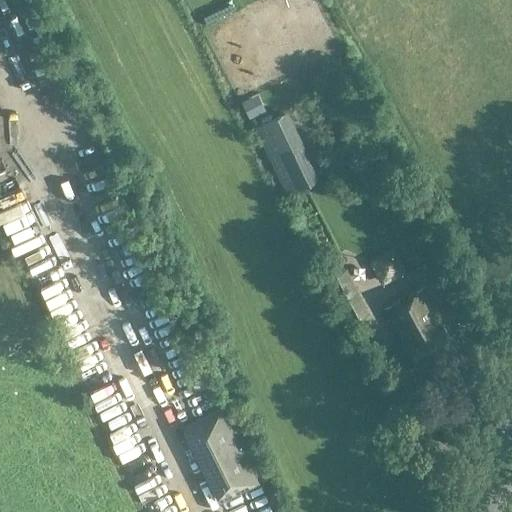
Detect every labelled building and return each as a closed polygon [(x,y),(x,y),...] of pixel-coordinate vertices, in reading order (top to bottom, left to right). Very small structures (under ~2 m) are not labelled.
[(255,128),(287,193),(316,179),(285,114),(255,128)] [(90,159),(63,192),(73,200),(100,167),(90,159)] [(13,174),(20,193),(37,187),(30,168),(13,174)] [(385,199),(409,186),(403,175),(379,187),(385,199)] [(13,193),(0,196),(0,208),(16,203),(13,193)] [(76,212),(83,221),(84,220),(92,230),(114,213),(99,195),(76,212)] [(361,248),(368,272),(396,264),(389,240),(361,248)] [(138,265),(122,281),(134,294),(150,278),(138,265)] [(327,279),(349,322),(368,313),(345,270),(327,279)] [(416,367),(454,347),(423,288),(385,308),(416,367)] [(219,500),(256,482),(220,409),(183,427),(219,500)]
